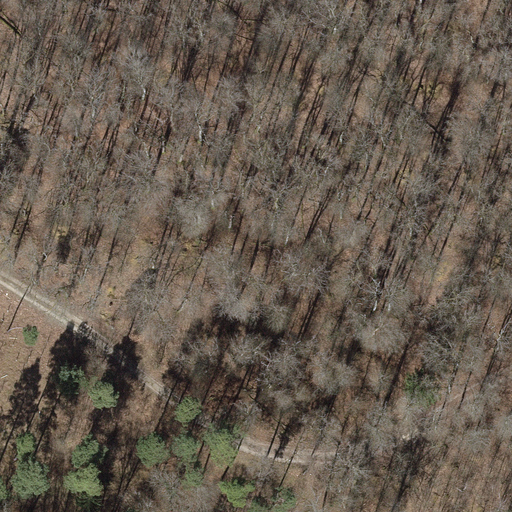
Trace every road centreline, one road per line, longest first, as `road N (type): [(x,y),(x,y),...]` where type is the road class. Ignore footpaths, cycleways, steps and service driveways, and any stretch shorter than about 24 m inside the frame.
road 1 (track): [(511,369),(391,439),(312,454),(280,448),(228,438),(102,338),(0,272)]
road 2 (track): [(280,448),(0,496)]
